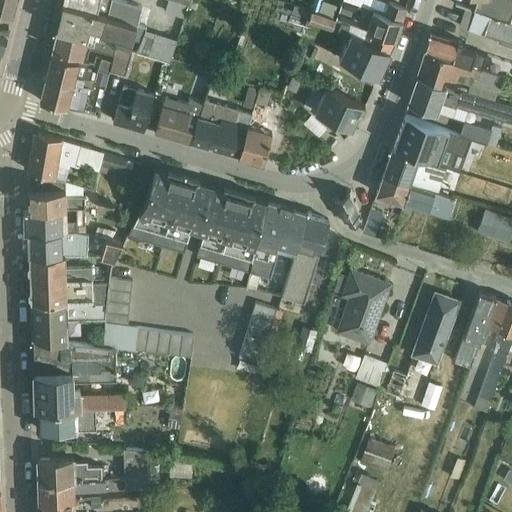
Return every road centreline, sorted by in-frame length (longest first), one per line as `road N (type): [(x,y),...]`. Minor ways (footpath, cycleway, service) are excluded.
road 1 (tertiary): [(14,511),(4,110)]
road 2 (residential): [(4,110),(272,181),(310,184)]
road 3 (unclassified): [(310,184),(350,237),(511,286)]
road 4 (residential): [(310,184),(364,155),(389,110),(427,0)]
